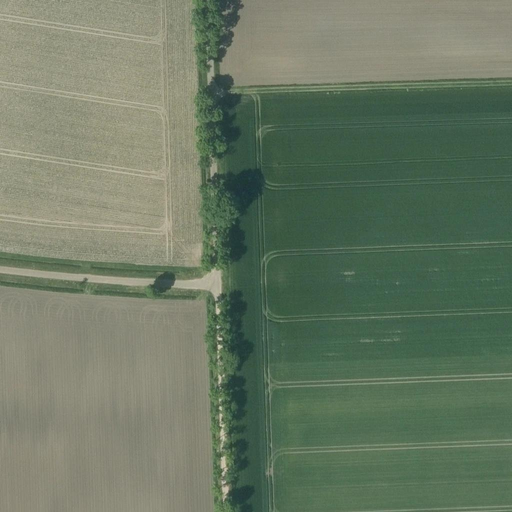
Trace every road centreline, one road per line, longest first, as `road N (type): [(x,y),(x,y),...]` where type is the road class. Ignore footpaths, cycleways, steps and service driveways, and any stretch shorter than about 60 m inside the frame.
road 1 (unclassified): [(0,269),(216,288),(207,0)]
road 2 (track): [(511,83),(210,92)]
road 3 (track): [(226,511),(216,288)]
